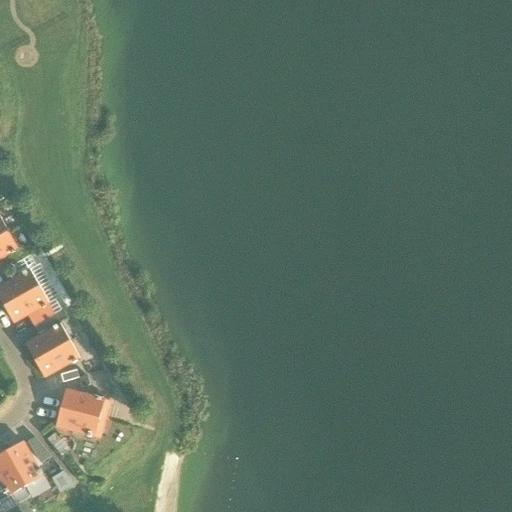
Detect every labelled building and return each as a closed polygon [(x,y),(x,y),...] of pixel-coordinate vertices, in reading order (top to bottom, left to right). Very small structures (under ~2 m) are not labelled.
[(0,237),(9,233),(0,217),(0,237)] [(18,250),(9,233),(0,237),(0,260),(12,253),(12,255),(16,253),(15,252),(18,250)] [(12,257),(16,265),(23,261),(26,259),(22,252),(12,257)] [(23,261),(16,265),(15,266),(19,274),(27,269),(23,261)] [(0,287),(0,298),(5,307),(40,288),(30,271),(27,273),(26,271),(23,273),(24,274),(0,287)] [(14,324),(28,316),(34,326),(54,315),(49,304),(40,288),(5,307),(14,324)] [(60,323),(67,319),(63,311),(54,316),(54,315),(34,326),(39,335),(60,323)] [(36,362),(71,342),(61,325),(58,327),(57,326),(54,328),(55,329),(26,345),(36,362)] [(36,362),(45,379),(73,363),(74,364),(77,362),(77,361),(80,359),(71,342),(36,362)] [(100,360),(86,364),(89,376),(104,371),(100,360)] [(78,370),(61,376),(64,383),(80,378),(78,370)] [(80,380),(82,389),(90,387),(88,378),(80,380)] [(62,409),(100,419),(105,401),(67,391),(62,409)] [(92,437),(96,438),(100,419),(62,409),(57,428),(88,436),(88,437),(91,438),(92,437)] [(24,443),(7,452),(28,489),(34,500),(51,490),(42,474),(43,474),(41,470),(40,471),(24,443)] [(42,446),(36,452),(42,459),(48,454),(42,446)] [(0,486),(0,503),(0,504),(28,489),(7,452),(0,456),(0,478),(6,490),(3,492),(0,486)]
